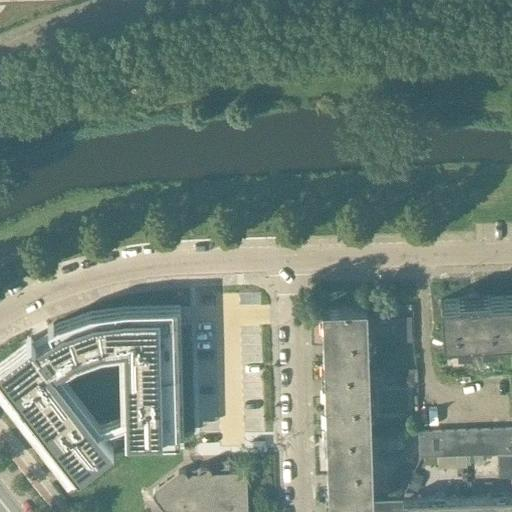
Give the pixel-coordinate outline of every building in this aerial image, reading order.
[(511,294),(440,299),(442,342),(511,337),(511,294)] [(368,370),(366,305),(321,307),(323,372),(368,370)] [(28,343),(0,364),(0,380),(70,471),(104,445),(107,449),(112,445),(109,441),(116,436),(127,435),(175,434),(172,306),(124,308),(91,312),(59,323),(55,326),(52,322),(47,325),(50,332),(34,342),(30,335),(25,339),(28,343)] [(411,316),(399,317),(399,326),(412,325),(411,316)] [(370,435),(368,370),(323,372),(326,437),(370,435)] [(413,372),(401,372),(401,381),(406,385),(413,385),(413,372)] [(511,451),(511,426),(503,427),(504,452),(511,451)] [(504,452),(503,427),(490,428),(491,453),(504,452)] [(480,453),(478,428),(466,429),(467,454),(480,453)] [(491,453),(490,428),(478,428),(480,453),(491,453)] [(455,454),(454,429),(442,430),(443,455),(453,454),(455,454)] [(467,454),(466,429),(454,429),(455,454),(465,454),(467,454)] [(431,455),(430,430),(418,431),(419,456),(431,455)] [(443,455),(442,430),(430,430),(431,455),(443,455)] [(372,500),(370,435),(326,437),(328,502),(336,501),(372,500)] [(455,454),(453,454),(454,466),(466,466),(465,454),(455,454)] [(247,511),(246,481),(247,479),(247,477),(247,475),(247,474),(246,472),(245,471),(243,470),(242,469),(240,469),(225,470),(225,463),(215,463),(210,466),(209,465),(207,464),(206,463),(204,463),(202,463),(201,464),(199,465),(198,466),(197,468),(197,469),(197,471),(192,471),(188,474),(185,471),(184,470),(182,470),(180,469),(179,470),(177,471),(154,488),(153,489),(152,491),(152,493),(152,494),(153,496),(161,507),(163,508),(164,508),(166,509),(167,509),(169,508),(170,511),(247,511)] [(403,464),(397,475),(407,480),(412,469),(403,464)] [(413,472),(408,486),(416,490),(422,476),(413,472)] [(400,479),(387,479),(388,493),(400,493),(400,479)] [(511,511),(511,495),(467,497),(468,511),(511,511)] [(468,511),(467,497),(402,499),(402,511),(468,511)] [(402,511),(402,499),(372,500),(336,501),(336,511),(402,511)]
